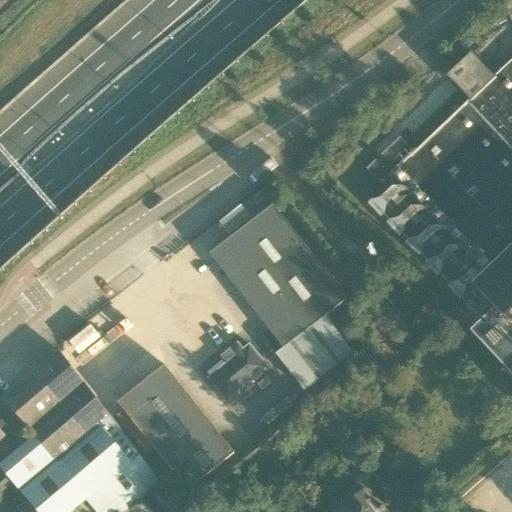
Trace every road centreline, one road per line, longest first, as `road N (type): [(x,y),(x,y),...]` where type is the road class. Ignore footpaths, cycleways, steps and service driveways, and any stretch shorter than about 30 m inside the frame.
road 1 (residential): [(0,328),(114,234),(308,111),(460,0)]
road 2 (motorway): [(0,226),(259,0)]
road 3 (motorway): [(182,0),(0,159)]
